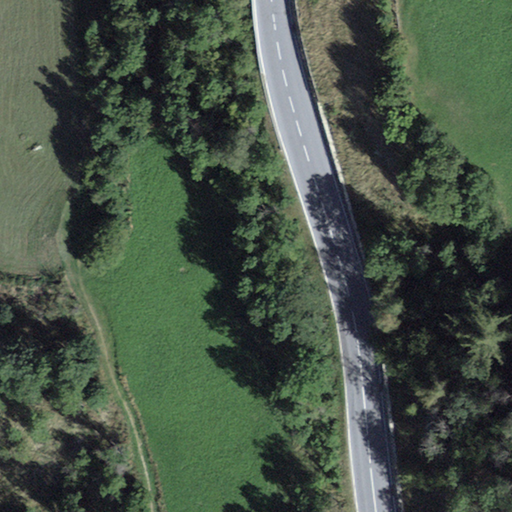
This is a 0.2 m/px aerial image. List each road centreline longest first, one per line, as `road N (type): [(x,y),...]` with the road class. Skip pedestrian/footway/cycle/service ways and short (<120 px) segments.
road 1 (track): [(81,0),(88,152),(75,227),(81,300),(116,422),(143,466),(152,511)]
road 2 (secondary): [(271,0),(290,99),(345,281),(376,511)]
